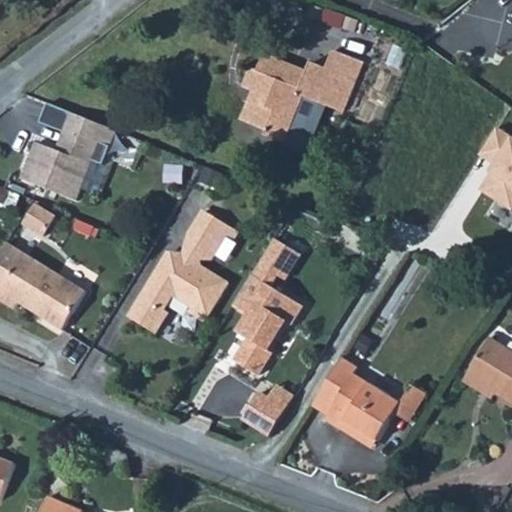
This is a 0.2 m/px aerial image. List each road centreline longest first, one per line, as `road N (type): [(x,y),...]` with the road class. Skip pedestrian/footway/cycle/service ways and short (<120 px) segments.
road 1 (unclassified): [(0,379),(326,511)]
road 2 (unclassified): [(0,85),(111,0)]
